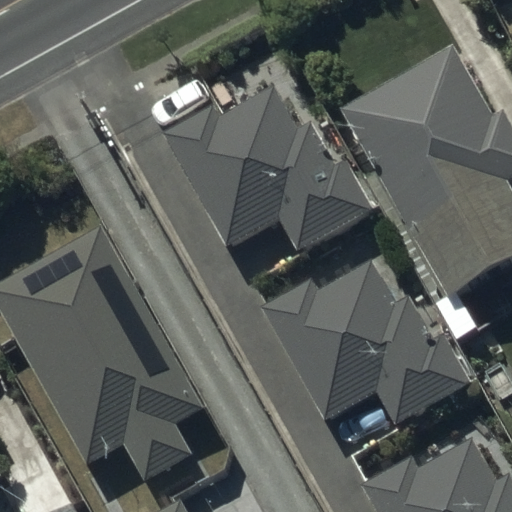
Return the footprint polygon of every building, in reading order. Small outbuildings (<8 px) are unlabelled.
[(464,62),(351,126),(457,314),(511,282),(511,139),(509,141),(464,62)] [(217,105),(164,135),(230,253),(280,224),(298,257),(374,214),(347,165),(340,169),(316,126),(302,133),(279,93),(226,122),(217,105)] [(105,230),(0,287),(0,309),(89,472),(125,452),(145,488),(194,461),(178,432),(208,416),(105,230)] [(435,346),(369,230),(252,297),(324,425),(378,394),(399,432),(476,388),(448,338),(435,346)] [(415,458),(364,485),(377,511),(511,511),(511,481),(497,489),(472,442),(422,469),(415,458)]
